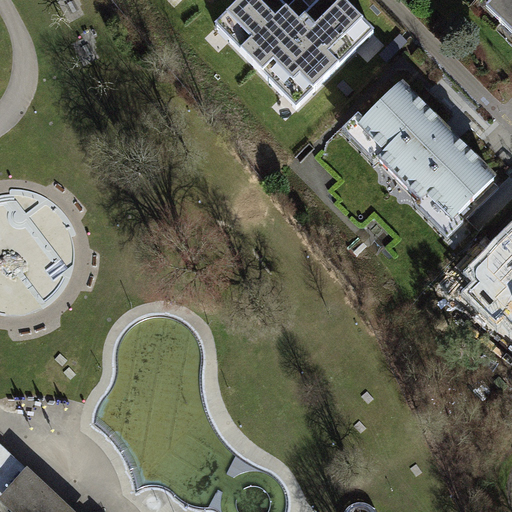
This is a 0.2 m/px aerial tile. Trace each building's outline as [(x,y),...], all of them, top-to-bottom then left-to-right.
[(322,0),(299,22),(276,0),(243,0),(212,29),(300,113),(375,33),(340,0),(322,0)] [(511,0),(487,0),(490,2),(480,11),(507,37),(511,32),(511,0)] [(495,185),(398,87),(347,138),(444,235),(495,185)] [(511,233),(486,261),(511,285),(511,233)] [(76,511),(0,442),(0,498),(14,511),(76,511)]
